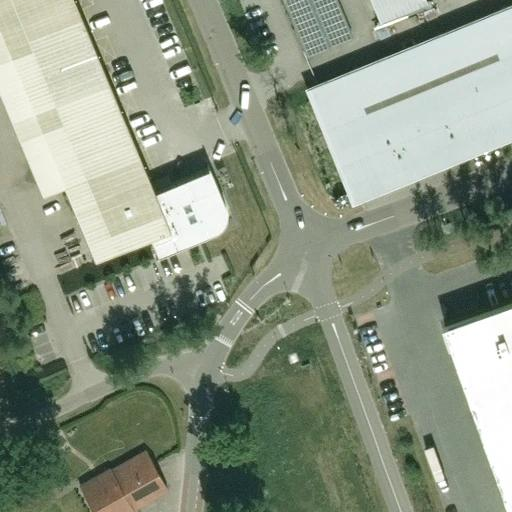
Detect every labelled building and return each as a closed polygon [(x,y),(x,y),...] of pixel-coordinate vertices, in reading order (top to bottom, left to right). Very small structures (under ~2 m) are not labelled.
[(225,204),(217,186),(208,165),(207,165),(208,167),(154,190),(74,0),(0,0),(0,31),(95,259),(150,236),(157,253),(155,254),(155,255),(214,231),(216,230),(217,229),(219,228),(221,226),(222,225),(223,223),(224,221),(225,219),(226,217),(226,215),(226,213),(226,211),(226,208),(226,206),(225,204)] [(355,40),(341,0),(287,0),(306,56),(355,40)] [(357,180),(458,139),(511,117),(511,15),(321,93),(357,180)] [(511,511),(511,300),(445,324),(510,511),(511,511)] [(80,484),(94,511),(133,511),(134,511),(132,509),(168,490),(146,450),(111,469),(110,468),(80,484)]
